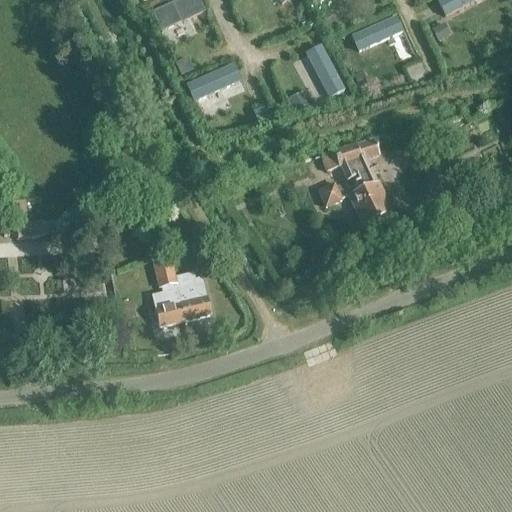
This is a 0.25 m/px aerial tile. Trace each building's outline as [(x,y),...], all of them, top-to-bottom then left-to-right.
[(123,0),(132,17),(141,12),(135,0),(123,0)] [(360,55),(402,36),(396,21),(353,40),(360,55)] [(377,180),(374,181),(363,160),(375,156),(371,142),(320,160),(326,176),(339,171),(344,182),(335,187),(333,184),(316,192),(325,210),(346,199),(361,227),(393,211),(377,180)] [(25,205),(8,206),(16,227),(17,242),(44,240),(43,225),(23,226),(23,222),(26,222),(25,205)] [(97,223),(88,224),(89,234),(98,233),(97,223)] [(168,263),(184,324),(210,318),(201,281),(195,282),(193,276),(175,280),(171,262),(168,263)] [(157,330),(184,324),(168,263),(152,266),(158,292),(161,292),(162,297),(150,299),(157,330)]
